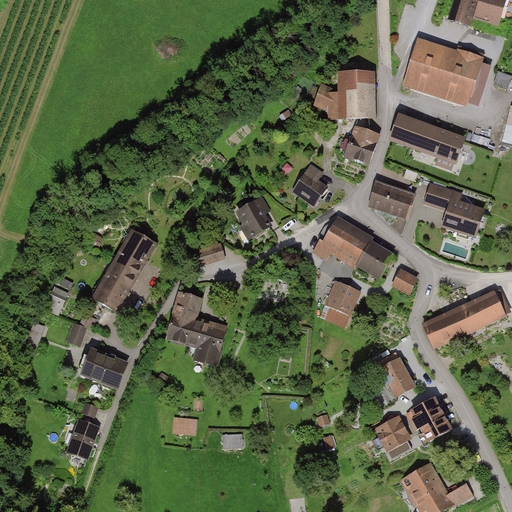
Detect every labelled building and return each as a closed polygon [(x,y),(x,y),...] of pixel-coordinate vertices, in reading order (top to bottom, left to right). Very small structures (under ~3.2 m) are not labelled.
[(454,0),(449,19),(472,26),(473,20),(502,29),(510,0),(454,0)] [(487,62),(422,41),(405,91),(469,111),(471,105),(482,108),(494,70),(485,67),(487,62)] [(509,88),(511,77),(511,73),(499,70),(496,84),(509,88)] [(338,93),(323,88),(314,111),(330,116),(333,122),(377,122),(376,74),(340,75),(338,93)] [(463,141),(402,119),(394,142),(441,158),(438,166),(450,170),(452,163),(455,164),(463,141)] [(381,136),(357,128),(345,161),(370,170),(381,136)] [(325,175),(312,166),(293,194),(316,209),(330,189),(320,183),(325,175)] [(494,182),(473,175),(469,187),(490,194),(494,182)] [(413,198),(377,186),(370,208),(406,219),(413,198)] [(461,196),(433,187),(427,205),(449,212),(444,228),(475,238),(483,214),(458,206),(461,196)] [(263,201),(236,215),(248,240),(275,226),(263,201)] [(375,241),(339,220),(325,245),(321,242),(314,254),(328,263),(331,257),(356,272),(358,269),(381,283),(396,257),(373,244),(375,241)] [(159,247),(132,232),(93,299),(120,314),(159,247)] [(222,244),(200,250),(205,267),(227,261),(222,244)] [(420,281),(403,273),(395,289),(411,297),(420,281)] [(364,296),(339,284),(328,308),(353,320),(364,296)] [(496,293),(427,325),(439,352),(508,320),(496,293)] [(205,302),(181,295),(167,342),(199,351),(196,362),(221,369),(231,332),(199,323),(205,302)] [(84,345),(90,326),(76,321),(70,340),(84,345)] [(126,365),(93,353),(84,377),(117,389),(126,365)] [(418,389),(402,360),(381,372),(397,401),(418,389)] [(437,398),(410,412),(428,445),(454,431),(437,398)] [(100,409),(87,405),(84,416),(96,420),(100,409)] [(413,444),(400,418),(374,431),(388,456),(413,444)] [(196,422),(176,420),(174,434),(195,436),(196,422)] [(99,430),(80,423),(69,453),(88,460),(99,430)] [(242,437),(224,437),(225,449),(242,449),(242,437)] [(451,494),(435,464),(402,482),(418,511),(449,511),(476,498),(468,484),(451,494)]
